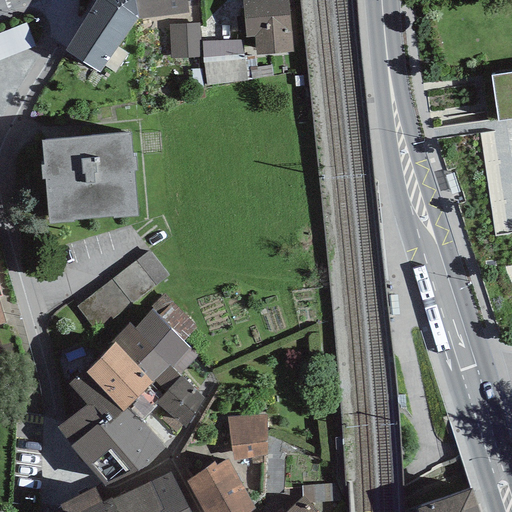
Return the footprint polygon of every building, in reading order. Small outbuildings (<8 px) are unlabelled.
[(133,20),(130,0),(86,0),(54,53),(98,79),(133,20)] [(181,0),(137,0),(140,16),(182,10),(181,0)] [(283,0),(249,3),(253,45),(287,42),(283,0)] [(30,29),(0,40),(0,67),(39,52),(30,29)] [(238,41),(200,48),(208,94),(246,87),(238,41)] [(511,72),(491,76),(498,120),(511,118),(511,72)] [(474,85),(427,92),(430,112),(477,104),(474,85)] [(126,134),(34,143),(43,223),(134,214),(126,134)] [(98,336),(176,287),(158,258),(79,307),(98,336)] [(0,294),(0,327),(9,325),(0,294)] [(146,306),(122,332),(161,369),(185,342),(146,306)] [(152,385),(115,344),(68,386),(86,406),(61,428),(112,492),(162,448),(127,408),(152,385)] [(179,377),(155,402),(187,428),(203,398),(179,377)] [(265,421),(233,421),(233,451),(265,452),(265,421)] [(225,457),(189,479),(208,511),(241,511),(253,505),(225,457)] [(190,511),(170,473),(108,505),(111,511),(190,511)] [(477,511),(468,484),(406,505),(408,511),(477,511)] [(101,511),(91,492),(59,509),(60,511),(101,511)] [(314,511),(304,501),(292,511),(314,511)]
